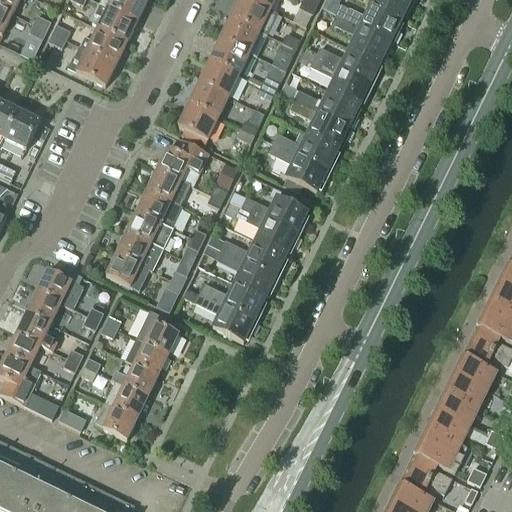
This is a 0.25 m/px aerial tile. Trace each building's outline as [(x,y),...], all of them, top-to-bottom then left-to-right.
[(0,0),(0,12),(12,19),(21,0),(0,0)] [(83,11),(88,2),(83,0),(71,0),(69,5),(83,11)] [(103,0),(99,8),(137,26),(148,4),(138,0),(103,0)] [(270,16),(277,0),(240,0),(240,1),(270,16)] [(318,11),(322,3),(315,0),(305,0),(303,5),(318,11)] [(406,15),(412,4),(404,0),(375,0),(370,10),(398,24),(403,13),(406,15)] [(260,37),(270,16),(240,1),(230,22),(260,37)] [(313,21),(318,11),(303,5),(299,14),(313,21)] [(97,33),(126,48),(137,26),(99,8),(94,20),(95,20),(101,23),(97,33)] [(365,22),(341,10),(336,20),(391,47),(396,36),(393,34),(398,24),(370,10),(365,22)] [(0,43),(12,19),(0,12),(0,43)] [(385,58),(391,47),(336,20),(331,30),(355,42),(349,54),(377,67),(382,57),(385,58)] [(47,36),(51,28),(37,21),(33,29),(47,36)] [(250,58),(260,37),(230,22),(220,44),(250,58)] [(43,45),(47,36),(33,29),(29,38),(43,45)] [(67,45),(71,37),(57,30),(53,38),(67,45)] [(126,48),(97,33),(91,45),(84,42),(79,51),(116,69),(126,48)] [(62,54),(67,45),(53,38),(48,47),(62,54)] [(297,55),(301,46),(286,39),(282,48),(297,55)] [(239,80),(250,58),(220,44),(209,66),(239,80)] [(292,64),(297,55),(282,48),(278,57),(292,64)] [(116,69),(79,51),(74,64),(72,63),(67,74),(105,92),(116,69)] [(343,65),(319,54),(314,64),(369,90),(375,79),(372,78),(377,67),(349,54),(343,65)] [(364,101),(369,90),(314,64),(310,73),(334,85),(328,97),(356,110),(361,100),(364,101)] [(228,102),(239,80),(209,66),(199,88),(228,102)] [(265,83),(262,91),(276,98),(280,90),(265,83)] [(218,124),(228,102),(199,88),(188,110),(218,124)] [(322,109),(298,97),(285,90),(280,101),(293,107),(348,133),(354,122),(351,121),(356,110),(328,97),(322,109)] [(262,91),(257,100),(271,107),(276,98),(262,91)] [(6,143),(19,116),(0,106),(0,150),(4,142),(6,143)] [(343,144),(348,133),(293,107),(289,116),(313,128),(307,140),(335,153),(340,143),(343,144)] [(204,152),(207,146),(218,124),(188,110),(178,132),(185,135),(182,141),(204,152)] [(27,154),(41,127),(19,116),(6,143),(27,154)] [(255,142),(259,133),(245,126),(240,135),(255,142)] [(251,150),(255,142),(240,135),(236,143),(251,150)] [(335,153),(307,140),(301,152),(277,140),(272,150),(327,176),(333,165),(330,164),(335,153)] [(209,160),(180,145),(174,156),(167,153),(157,175),(181,186),(186,175),(199,181),(209,160)] [(322,188),(327,176),(272,150),(268,160),(292,171),(286,184),(313,197),(319,186),(322,188)] [(0,183),(9,188),(15,177),(0,169),(0,183)] [(224,169),(214,191),(215,192),(227,197),(238,175),(224,169)] [(190,191),(181,186),(157,175),(147,195),(180,211),(190,191)] [(223,206),(227,197),(215,192),(211,201),(223,206)] [(183,212),(180,211),(147,195),(136,217),(172,235),(183,212)] [(234,198),(229,208),(296,240),(302,229),(299,228),(304,216),(276,203),(270,215),(246,204),(234,198)] [(219,214),(223,206),(211,201),(207,209),(219,214)] [(229,208),(223,219),(236,225),(237,223),(261,235),(255,247),(283,260),(288,249),(291,251),(296,240),(229,208)] [(162,256),(168,243),(172,235),(136,217),(126,238),(150,250),(162,256)] [(203,249),(207,240),(195,235),(191,243),(203,249)] [(140,271),(150,250),(126,238),(116,259),(140,271)] [(212,240),(207,249),(208,250),(221,256),(220,257),(275,283),(281,272),(278,271),(283,260),(255,247),(249,259),(225,247),(213,241),(212,240)] [(199,257),(203,249),(191,243),(187,252),(199,257)] [(207,249),(203,258),(216,265),(216,266),(240,278),(234,290),(262,303),(267,293),(270,294),(275,283),(220,257),(221,256),(208,250),(207,249)] [(130,293),(140,271),(116,259),(106,281),(130,293)] [(511,283),(511,261),(503,279),(511,283)] [(67,284),(47,275),(36,296),(61,308),(60,309),(72,315),(83,292),(79,291),(83,283),(70,277),(67,284)] [(183,292),(187,283),(176,277),(172,286),(183,292)] [(511,305),(511,283),(503,279),(494,296),(511,305)] [(179,300),(183,292),(172,286),(168,294),(179,300)] [(190,289),(188,294),(254,326),(260,315),(256,314),(262,303),(234,290),(228,302),(204,290),(202,294),(190,289)] [(176,299),(164,293),(156,310),(168,316),(176,299)] [(188,294),(183,304),(194,310),(219,321),(212,334),(240,347),(246,336),(249,337),(254,326),(188,294)] [(50,329),(60,309),(61,308),(36,296),(26,317),(50,329)] [(511,327),(511,305),(494,296),(485,314),(511,327)] [(99,326),(103,319),(90,313),(87,320),(99,326)] [(511,349),(511,327),(485,314),(477,332),(499,343),(511,349)] [(51,357),(52,356),(56,347),(44,341),(50,329),(26,317),(16,339),(40,350),(39,351),(51,357)] [(168,360),(178,339),(162,331),(164,325),(148,317),(135,344),(168,360)] [(95,336),(99,326),(87,320),(82,330),(95,336)] [(117,335),(121,327),(108,321),(105,329),(117,335)] [(112,344),(117,335),(105,329),(100,338),(112,344)] [(509,369),(511,362),(511,355),(497,348),(499,343),(477,332),(468,349),(509,369)] [(30,371),(39,351),(40,350),(16,339),(6,360),(30,371)] [(158,381),(168,360),(135,344),(124,367),(133,371),(133,369),(158,381)] [(507,373),(509,369),(468,349),(459,367),(493,384),(500,370),(507,373)] [(79,369),(83,361),(71,355),(67,363),(79,369)] [(41,377),(30,371),(6,360),(0,371),(0,384),(3,386),(0,392),(0,400),(23,411),(30,399),(41,377)] [(75,378),(79,369),(67,363),(63,372),(75,378)] [(96,378),(100,369),(88,364),(84,372),(96,378)] [(485,402),(493,384),(459,367),(451,385),(485,402)] [(147,402),(158,381),(133,369),(133,371),(127,382),(114,375),(109,385),(114,387),(115,387),(147,402)] [(92,387),(96,378),(84,372),(80,381),(92,387)] [(56,384),(48,400),(60,406),(68,390),(56,384)] [(476,419),(485,402),(451,385),(442,402),(476,419)] [(137,423),(147,402),(115,387),(114,387),(104,408),(137,423)] [(52,425),(59,412),(30,398),(30,399),(23,411),(52,425)] [(467,437),(476,419),(442,402),(433,420),(467,437)] [(511,416),(511,408),(506,406),(503,412),(511,416)] [(126,446),(137,423),(104,408),(93,430),(126,446)] [(81,437),(87,425),(64,414),(58,426),(81,437)] [(465,458),(467,454),(460,451),(467,437),(433,420),(424,438),(465,458)] [(501,448),(504,442),(492,436),(488,442),(501,448)] [(456,475),(465,458),(424,438),(416,455),(456,475)] [(498,455),(501,448),(488,442),(485,449),(498,455)] [(0,511),(134,511),(0,445),(0,511)] [(456,475),(416,455),(407,473),(448,493),(452,485),(434,476),(436,471),(454,480),(456,475)] [(444,501),(448,493),(407,473),(398,491),(432,508),(437,498),(444,501)] [(480,492),(486,479),(473,473),(467,486),(480,492)] [(396,511),(430,511),(432,508),(398,491),(389,508),(396,511)] [(471,510),(477,496),(471,493),(465,507),(471,510)]
